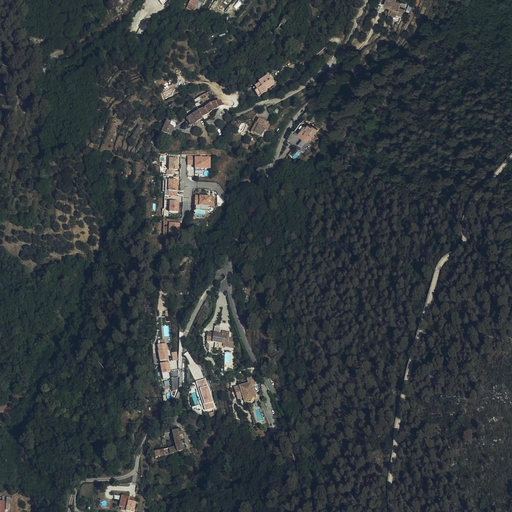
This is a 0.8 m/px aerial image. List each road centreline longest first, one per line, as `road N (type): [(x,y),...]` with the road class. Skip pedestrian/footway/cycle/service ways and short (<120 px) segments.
road 1 (track): [(511,158),(479,193),(459,253),(439,269),(403,389),(391,511)]
road 2 (residential): [(230,270),(206,290),(181,347),(178,395),(150,432),(135,471),(81,483),(79,511)]
road 3 (residential): [(230,270),(239,327),(293,440),(296,472),(286,511)]
road 4 (residential): [(366,0),(329,78),(285,132),(273,172)]
